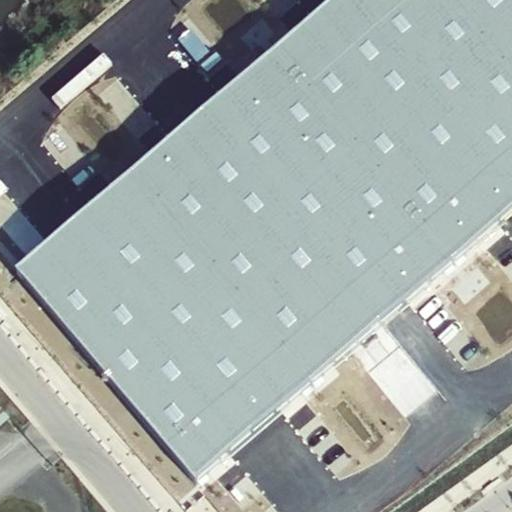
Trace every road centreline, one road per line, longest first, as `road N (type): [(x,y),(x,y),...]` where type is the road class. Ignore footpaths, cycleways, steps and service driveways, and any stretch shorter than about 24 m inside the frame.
road 1 (unknown): [(511,46),(0,490)]
road 2 (residential): [(0,353),(136,511)]
